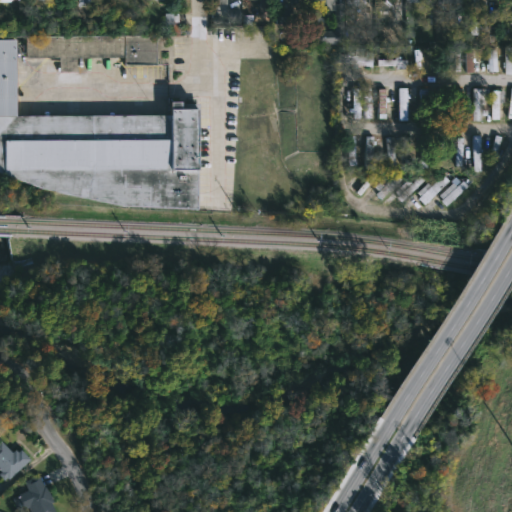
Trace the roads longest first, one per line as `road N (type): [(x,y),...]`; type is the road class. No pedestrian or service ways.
road 1 (secondary): [(508,228),(388,422)]
road 2 (secondary): [(403,431),(511,258)]
road 3 (residential): [(90,511),(25,378),(0,357)]
